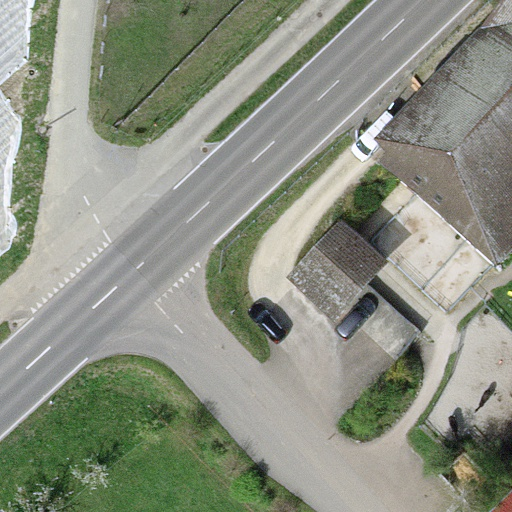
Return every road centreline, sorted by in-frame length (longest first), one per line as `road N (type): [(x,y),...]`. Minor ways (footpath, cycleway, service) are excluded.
road 1 (track): [(0,297),(303,0)]
road 2 (secondary): [(149,253),(419,0)]
road 3 (residential): [(149,253),(101,202),(82,0)]
road 4 (residential): [(278,439),(149,253)]
road 5 (secondary): [(0,389),(149,253)]
